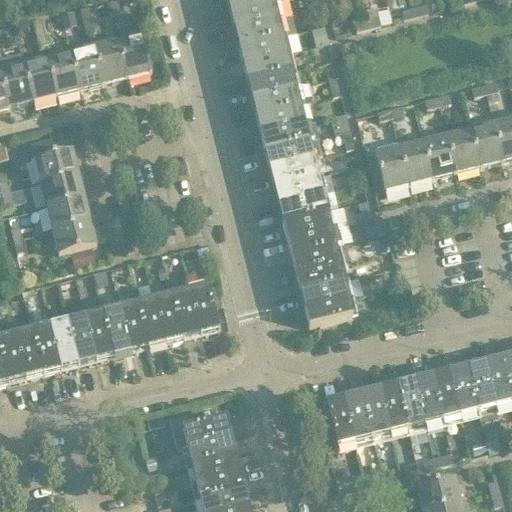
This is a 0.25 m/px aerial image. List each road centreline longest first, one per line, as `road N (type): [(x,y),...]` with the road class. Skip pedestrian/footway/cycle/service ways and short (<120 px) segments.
road 1 (residential): [(264,372),(172,0)]
road 2 (residential): [(4,436),(264,372)]
road 3 (residential): [(264,372),(511,311)]
road 4 (residential): [(298,511),(264,372)]
